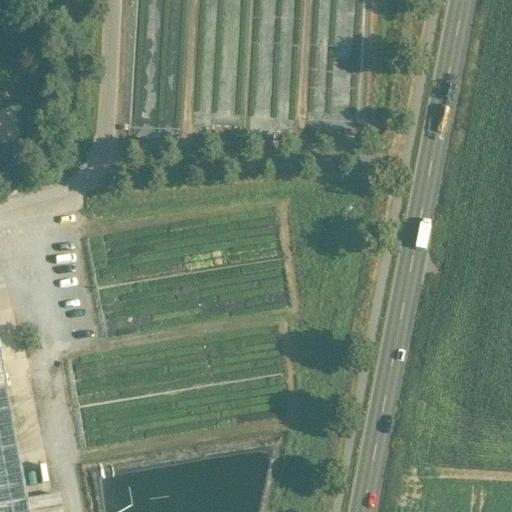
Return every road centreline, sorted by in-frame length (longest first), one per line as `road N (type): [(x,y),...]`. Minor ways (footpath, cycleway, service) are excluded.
road 1 (primary): [(365,511),(465,0)]
road 2 (residential): [(0,208),(99,184),(117,0)]
